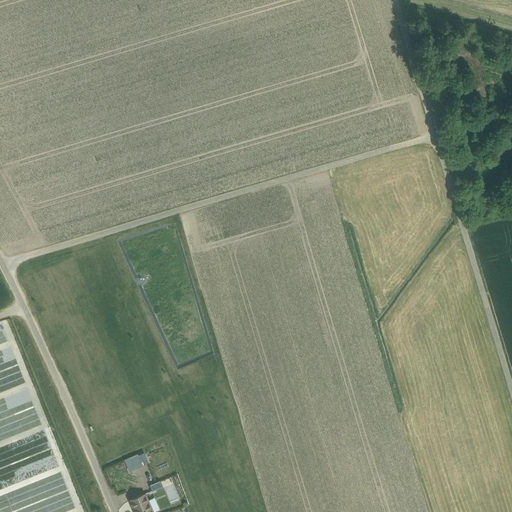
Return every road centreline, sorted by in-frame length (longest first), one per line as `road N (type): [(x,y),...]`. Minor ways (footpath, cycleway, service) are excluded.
road 1 (track): [(434,135),(5,264)]
road 2 (unclassified): [(394,0),(511,379)]
road 3 (unclassified): [(24,308),(110,511)]
